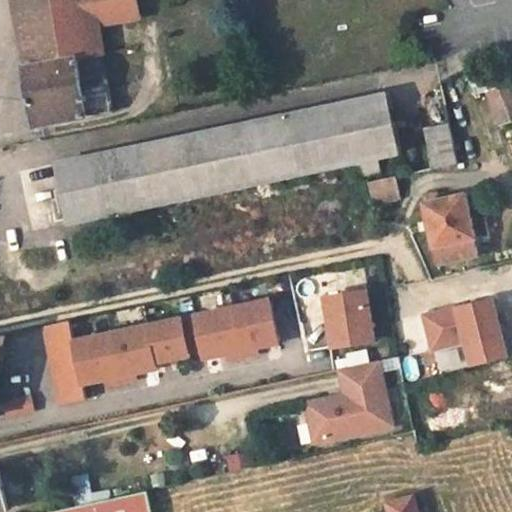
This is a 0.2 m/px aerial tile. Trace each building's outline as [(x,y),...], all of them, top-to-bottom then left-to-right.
[(14,0),(37,124),(113,110),(105,55),(100,24),(140,16),(138,0),(14,0)] [(511,83),(490,92),(501,124),(511,119),(511,83)] [(58,159),(69,219),(399,153),(388,96),(58,159)] [(424,128),(432,168),(457,163),(449,122),(424,128)] [(400,199),(396,176),(369,182),(374,205),(400,199)] [(424,204),(438,261),(479,251),(466,193),(424,204)] [(327,299),(335,347),(377,340),(368,291),(327,299)] [(232,303),(244,353),(258,350),(257,345),(279,340),(269,295),(232,303)] [(496,295),(423,308),(434,369),(468,363),(468,364),(507,357),(496,295)] [(232,303),(195,312),(205,356),(228,351),(229,357),(244,353),(232,303)] [(195,312),(148,323),(156,360),(190,352),(189,348),(203,345),(195,312)] [(61,404),(87,399),(84,382),(74,339),(70,320),(45,325),(61,404)] [(111,331),(122,380),(136,377),(135,371),(157,366),(156,360),(148,323),(111,331)] [(111,331),(74,339),(84,382),(106,377),(107,383),(122,380),(111,331)] [(393,424),(380,361),(340,369),(346,395),(312,402),(319,439),(393,424)] [(9,415),(34,410),(31,397),(5,402),(9,415)] [(307,402),(314,439),(319,439),(312,402),(307,402)] [(151,511),(147,490),(127,494),(131,511),(151,511)] [(43,511),(131,511),(127,494),(43,511)] [(417,511),(413,497),(392,503),(393,511),(417,511)]
